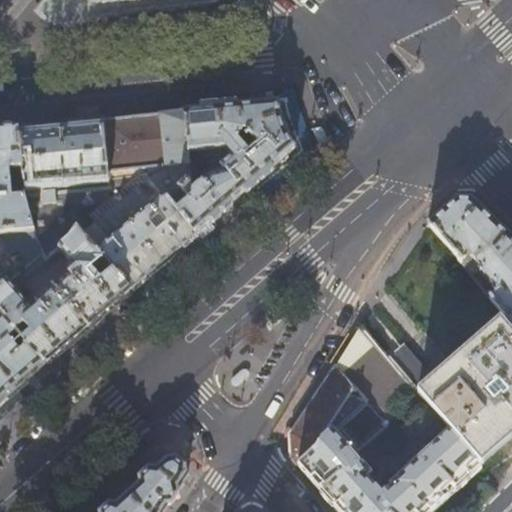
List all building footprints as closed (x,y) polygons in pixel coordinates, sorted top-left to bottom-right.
[(44,0),(32,16),(37,21),(44,26),(48,29),(54,31),(66,33),(78,31),(81,30),(87,32),(97,33),(129,30),(181,25),(192,21),(195,20),(202,15),(207,9),(216,8),(219,7),(224,3),(225,0),(44,0)] [(308,156),(288,102),(278,103),(283,124),(294,149),(263,176),(253,185),(261,195),(308,156)] [(184,113),(188,152),(208,150),(217,161),(198,177),(196,168),(190,168),(191,179),(167,199),(196,234),(219,214),(253,185),(263,176),(294,149),(283,124),(278,103),(231,108),(184,113)] [(114,120),(101,121),(108,176),(108,180),(135,176),(134,171),(155,168),(155,172),(147,174),(146,175),(149,178),(167,199),(191,179),(190,168),(188,152),(184,113),(148,117),(114,120)] [(45,127),(17,130),(25,191),(23,191),(25,196),(57,193),(57,181),(108,176),(101,121),(84,123),(45,127)] [(23,191),(25,191),(17,130),(0,131),(0,235),(34,230),(25,196),(23,191)] [(78,230),(57,193),(25,196),(34,230),(42,253),(45,258),(45,260),(58,251),(69,242),(77,231),(98,255),(99,254),(131,290),(168,258),(196,234),(167,199),(149,178),(96,224),(78,230)] [(109,188),(108,180),(100,181),(100,189),(109,188)] [(456,201),(429,225),(472,275),(480,269),(482,271),(481,275),(490,287),(495,286),(499,291),(491,299),(511,325),(511,236),(472,199),(456,201)] [(0,276),(0,277),(4,274),(10,280),(19,272),(42,253),(34,230),(0,235),(0,276)] [(69,242),(58,251),(75,270),(54,289),(52,288),(37,302),(37,304),(41,309),(36,313),(26,302),(31,298),(26,292),(21,296),(8,282),(0,288),(0,313),(2,316),(46,365),(69,344),(113,306),(131,290),(99,254),(98,255),(77,231),(69,242)] [(24,278),(45,258),(42,253),(19,272),(24,278)] [(123,315),(138,303),(138,299),(131,290),(113,306),(120,314),(123,315)] [(0,404),(17,389),(22,385),(31,377),(46,365),(2,316),(0,317),(0,404)] [(477,463),(511,432),(511,334),(505,326),(478,349),(435,387),(421,399),(449,430),(477,463)] [(384,418),(415,391),(361,328),(350,345),(336,366),(365,401),(382,420),(384,418)] [(365,401),(336,366),(306,412),(291,435),(293,461),(297,466),(316,450),(322,441),(365,401)] [(0,420),(12,410),(25,399),(17,389),(0,404),(0,420)] [(433,511),(481,468),(477,463),(449,430),(431,448),(428,445),(415,458),(418,461),(393,484),(394,486),(388,492),(382,485),(378,489),(368,479),(373,475),(363,464),(365,462),(359,455),(390,425),(384,418),(382,420),(365,401),(322,441),(316,450),(297,466),(337,511),(433,511)] [(120,502),(108,511),(162,511),(187,475),(167,460),(120,502)]
